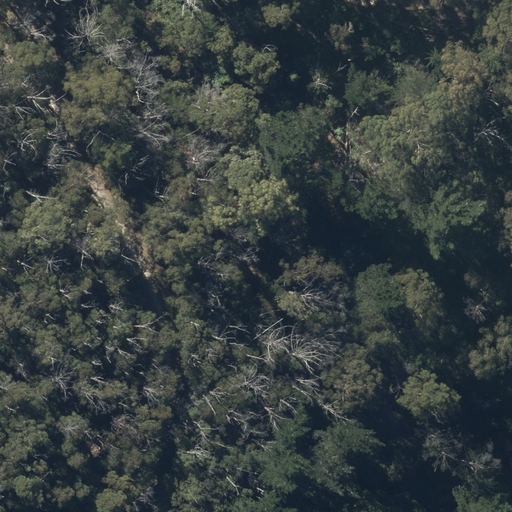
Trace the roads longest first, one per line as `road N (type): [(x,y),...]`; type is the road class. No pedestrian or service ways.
road 1 (track): [(174,0),(417,451),(422,511)]
road 2 (track): [(57,0),(82,137),(122,212),(172,343),(156,461),(140,511)]
